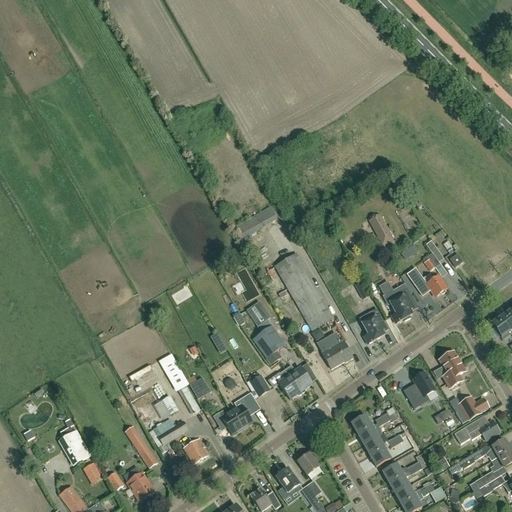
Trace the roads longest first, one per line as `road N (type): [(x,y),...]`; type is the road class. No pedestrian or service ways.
road 1 (secondary): [(511,137),(375,0)]
road 2 (unknown): [(375,373),(283,216)]
road 3 (tertiary): [(318,414),(460,312)]
road 4 (tertiary): [(181,511),(318,414)]
